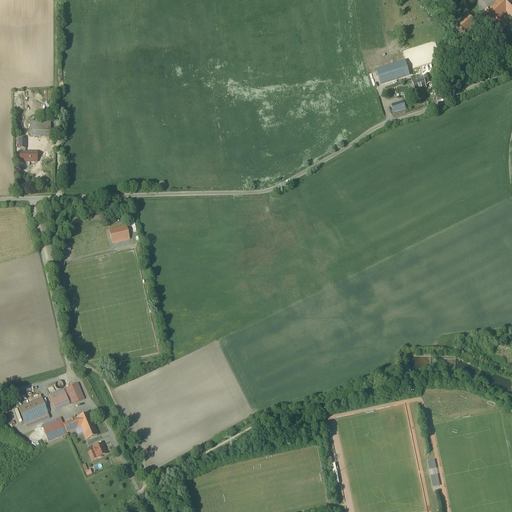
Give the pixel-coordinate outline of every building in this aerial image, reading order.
[(511,3),(508,0),(499,0),(485,14),(487,17),(484,20),(491,27),(494,24),(501,32),(507,27),(500,20),(505,15),(511,22),(511,3)] [(466,34),(475,24),(466,15),(456,25),(466,34)] [(396,67),(377,74),(380,84),(407,75),(405,68),(397,70),(396,67)] [(425,88),(424,84),(426,84),(427,83),(426,79),(422,81),(421,79),(412,82),(415,91),(425,88)] [(403,102),(392,105),(394,113),(405,109),(403,102)] [(51,123),(30,122),(30,137),(50,138),(51,123)] [(28,146),(25,146),(25,149),(21,149),(21,165),(31,165),(31,146),(28,146)] [(48,153),(39,152),(39,165),(48,165),(48,153)] [(39,165),(33,165),(33,175),(48,175),(49,165),(48,165),(39,165)] [(126,227),(109,231),(112,243),(117,242),(124,240),(129,239),(126,227)] [(58,382),(57,383),(56,384),(55,385),(55,386),(55,387),(55,388),(56,389),(57,390),(58,390),(59,390),(60,390),(61,390),(62,389),(62,388),(63,388),(63,387),(63,386),(63,385),(63,384),(62,384),(62,383),(61,383),(60,382),(59,382),(58,382)] [(77,384),(65,389),(66,389),(72,404),(72,405),(84,400),(77,384)] [(72,404),(66,389),(64,390),(70,405),(72,404)] [(64,390),(49,396),(55,411),(70,405),(64,390)] [(42,399),(18,409),(24,423),(47,414),(42,399)] [(47,414),(24,423),(26,429),(50,419),(47,414)] [(47,431),(44,432),(48,441),(81,428),(92,423),(88,414),(77,418),(77,419),(63,425),(47,431)] [(61,419),(45,425),(47,431),(63,425),(61,419)] [(92,423),(81,428),(86,441),(97,436),(92,423)] [(36,432),(35,432),(34,432),(33,433),(32,433),(31,434),(30,435),(30,436),(30,437),(29,439),(30,440),(30,441),(31,442),(32,443),(32,444),(33,444),(34,445),(35,445),(37,445),(38,445),(39,445),(39,444),(40,444),(41,443),(42,442),(43,441),(43,440),(43,439),(43,438),(43,437),(42,436),(42,435),(41,434),(40,433),(39,432),(38,432),(37,432),(36,432)] [(102,445),(93,448),(94,451),(89,453),(92,461),(98,458),(99,458),(102,458),(102,456),(106,455),(102,445)]
